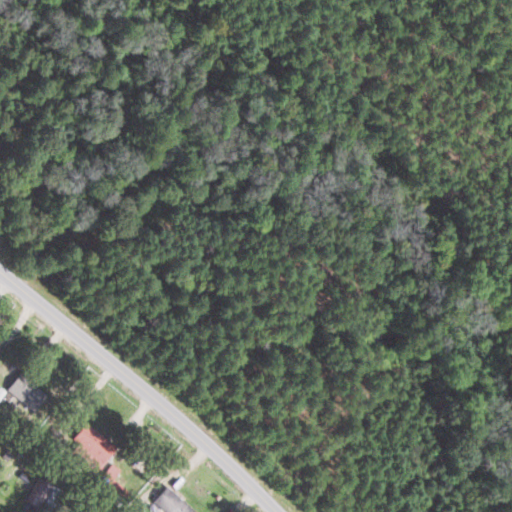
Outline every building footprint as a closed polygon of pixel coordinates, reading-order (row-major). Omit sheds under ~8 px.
[(46,395),(17,375),(6,390),(35,411),(46,395)] [(116,448),(87,422),(73,438),(79,444),(73,452),(96,472),(116,448)] [(113,480),(121,470),(113,463),(99,480),(125,500),(130,493),(113,480)] [(26,502),(40,509),(52,484),(38,477),(26,502)] [(163,511),(195,511),(167,486),(153,502),(163,511)]
